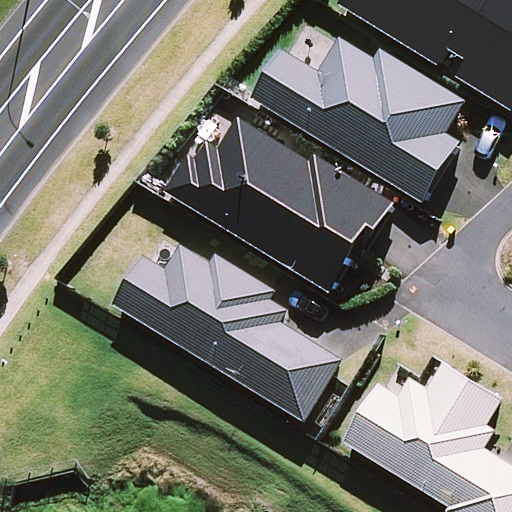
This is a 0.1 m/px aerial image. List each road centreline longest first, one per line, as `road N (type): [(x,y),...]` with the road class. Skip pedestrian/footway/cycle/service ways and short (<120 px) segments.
road 1 (secondary): [(0,146),(120,0)]
road 2 (residential): [(511,334),(473,306),(468,272),(491,223),(511,204)]
